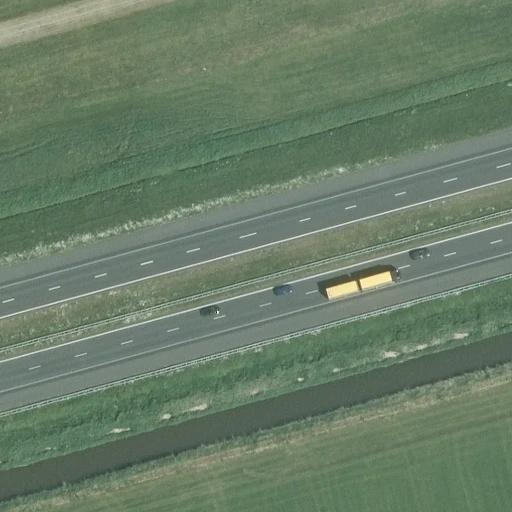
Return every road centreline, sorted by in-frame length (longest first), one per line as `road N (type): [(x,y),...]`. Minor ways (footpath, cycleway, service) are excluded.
road 1 (motorway): [(0,378),(511,238)]
road 2 (motorway): [(511,164),(0,304)]
road 3 (track): [(0,33),(123,0)]
